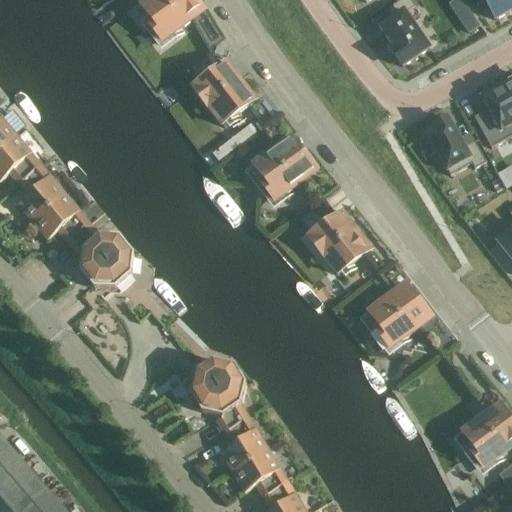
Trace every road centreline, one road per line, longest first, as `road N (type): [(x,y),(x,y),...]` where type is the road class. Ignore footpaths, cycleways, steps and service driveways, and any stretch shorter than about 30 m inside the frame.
road 1 (residential): [(501,358),(373,207),(226,0)]
road 2 (unclassified): [(209,511),(0,267)]
road 3 (residential): [(511,47),(405,107),(321,0)]
